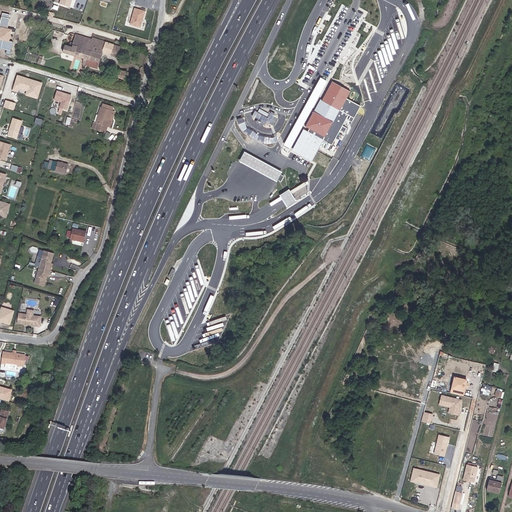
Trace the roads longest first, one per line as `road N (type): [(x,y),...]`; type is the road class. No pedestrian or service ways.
road 1 (motorway): [(50,511),(168,207),(273,0)]
road 2 (motorway): [(225,43),(121,267),(33,511)]
road 3 (unclassified): [(0,335),(43,341),(99,256),(163,0)]
road 4 (tertiary): [(0,461),(376,503)]
road 5 (motorway): [(55,511),(176,238)]
